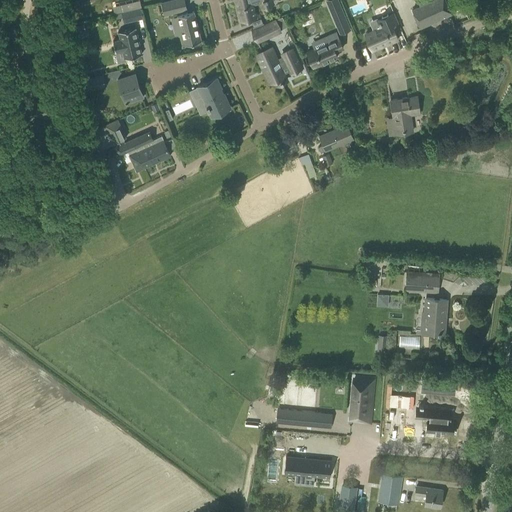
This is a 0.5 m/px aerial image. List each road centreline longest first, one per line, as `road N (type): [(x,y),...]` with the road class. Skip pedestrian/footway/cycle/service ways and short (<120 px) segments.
road 1 (residential): [(261,126),(329,87),(511,9)]
road 2 (residential): [(113,210),(261,126)]
road 3 (residential): [(352,443),(493,452)]
road 4 (tertiary): [(493,452),(511,328)]
